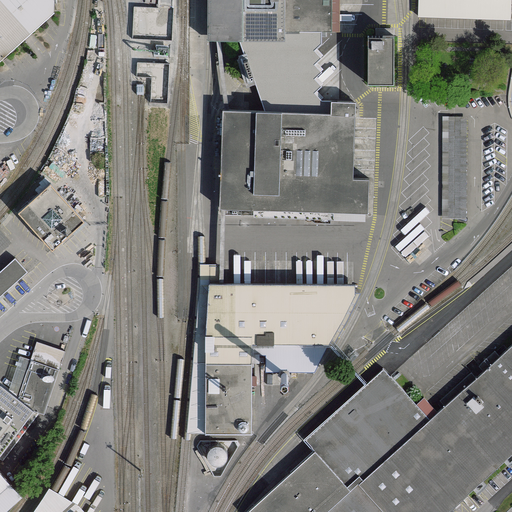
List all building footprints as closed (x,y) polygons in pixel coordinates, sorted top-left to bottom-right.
[(0,0),(0,60),(53,13),(54,0),(0,0)] [(215,0),(216,33),(287,31),(286,0),(215,0)] [(286,0),(287,31),(299,31),(332,32),(332,0),(286,0)] [(511,0),(420,0),(420,19),(511,21),(511,0)] [(378,36),(369,36),(369,85),(396,85),(396,29),(378,29),(378,36)] [(299,37),(299,31),(287,31),(216,33),(216,41),(240,41),(242,44),(238,46),(242,56),(243,55),(252,80),(249,80),(251,85),(290,71),(300,64),(299,37)] [(239,85),(238,109),(298,111),(285,79),(305,73),(305,40),(299,37),(300,64),(290,71),(251,85),(239,85)] [(247,81),(249,80),(252,80),(243,55),(242,56),(239,57),(247,81)] [(238,109),(220,108),(219,207),(368,212),(369,179),(353,178),(356,100),(331,99),(331,112),(298,111),(238,109)] [(468,115),(443,116),(442,218),(454,218),(455,218),(467,219),(468,115)] [(52,183),(20,212),(53,249),(85,221),(52,183)] [(0,230),(0,246),(4,250),(12,242),(0,230)] [(16,257),(0,271),(0,296),(28,272),(16,257)] [(210,283),(207,362),(253,362),(253,342),(284,343),(296,343),(330,343),(357,291),(356,284),(210,283)] [(0,384),(0,453),(25,421),(19,417),(27,407),(39,411),(45,413),(66,350),(38,341),(19,396),(1,383),(0,384)] [(296,343),(284,343),(284,348),(290,348),(294,352),(295,351),(299,347),(296,343)] [(447,511),(511,454),(511,345),(501,355),(485,370),(477,377),(446,405),(438,412),(430,418),(417,404),(385,368),(348,401),(343,406),(306,439),(316,449),(246,511),(447,511)] [(485,370),(501,355),(496,350),(480,365),(485,370)] [(253,362),(207,362),(206,432),(252,433),(253,362)] [(446,405),(477,377),(472,371),(441,400),(446,405)] [(430,418),(438,412),(425,397),(417,404),(430,418)] [(0,456),(3,459),(39,411),(27,407),(19,417),(25,421),(0,453),(0,456)] [(223,446),(216,445),(210,449),(209,457),(213,463),(221,464),(227,459),(228,452),(223,446)] [(0,471),(0,511),(9,511),(23,496),(0,471)] [(72,511),(74,510),(75,511),(86,511),(80,505),(55,489),(50,486),(38,504),(32,511),(72,511)]
